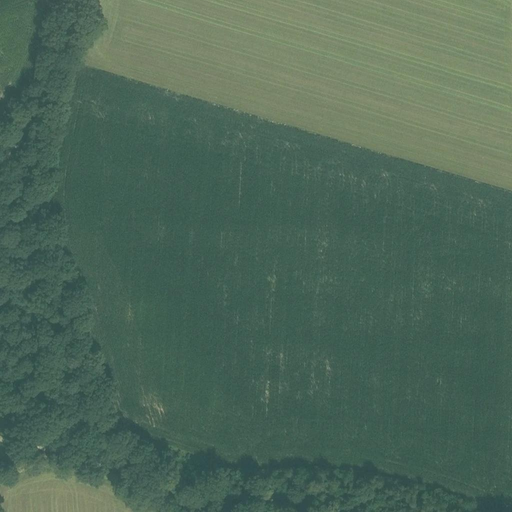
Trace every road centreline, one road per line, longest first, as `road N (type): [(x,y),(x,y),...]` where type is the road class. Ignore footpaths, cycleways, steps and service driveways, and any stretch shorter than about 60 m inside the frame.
road 1 (unclassified): [(349,511),(169,488),(0,439)]
road 2 (unclassified): [(17,142),(71,0)]
